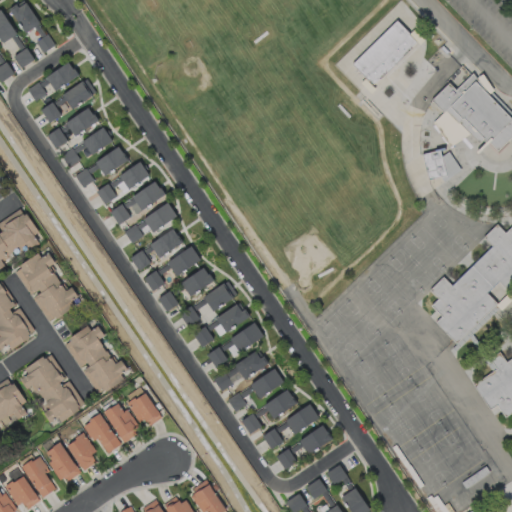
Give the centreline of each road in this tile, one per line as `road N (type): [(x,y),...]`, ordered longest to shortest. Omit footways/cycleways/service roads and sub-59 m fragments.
road 1 (residential): [(359,440),(293,484),(274,486),(13,104),(20,81),(86,37)]
road 2 (residential): [(408,511),(72,17)]
road 3 (residential): [(8,277),(85,392)]
road 4 (residential): [(68,511),(170,444)]
